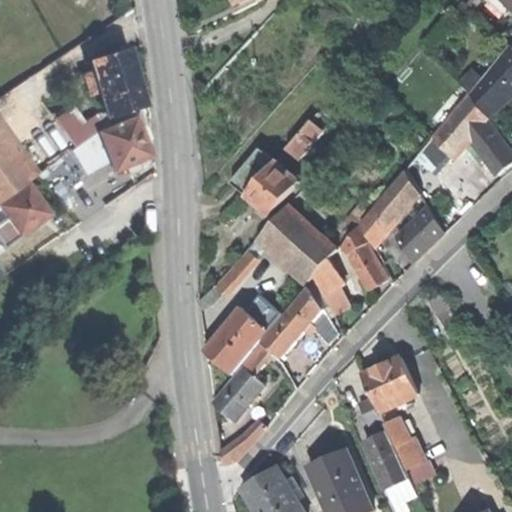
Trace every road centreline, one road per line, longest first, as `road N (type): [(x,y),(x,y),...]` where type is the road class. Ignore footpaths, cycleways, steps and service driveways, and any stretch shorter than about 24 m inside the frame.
road 1 (secondary): [(211,505),(187,356),(174,119),(157,0)]
road 2 (residential): [(211,505),(409,283),(511,192)]
